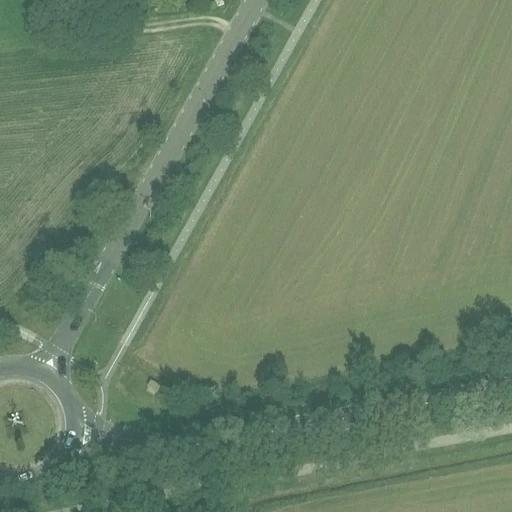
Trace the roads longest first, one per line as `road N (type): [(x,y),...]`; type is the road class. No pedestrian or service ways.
road 1 (secondary): [(79,436),(196,448),(511,388)]
road 2 (tertiary): [(45,373),(252,0)]
